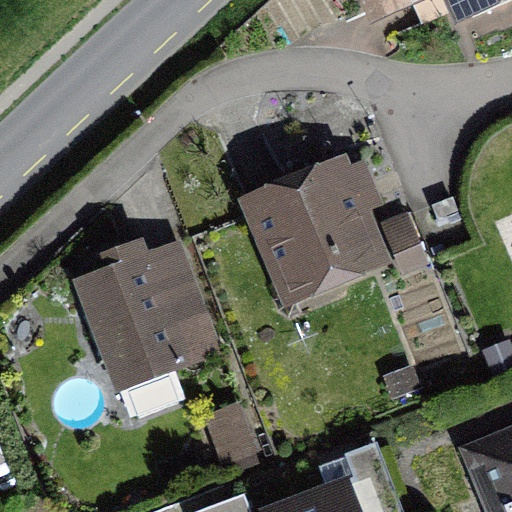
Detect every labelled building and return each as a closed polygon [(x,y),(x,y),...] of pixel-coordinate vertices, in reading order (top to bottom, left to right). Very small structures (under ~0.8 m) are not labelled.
[(498,0),(385,0),(388,7),(407,0),(466,0),(471,11),(498,0)] [(309,285),(375,257),(356,212),(378,202),(363,167),(341,176),(339,172),(254,207),(287,285),(305,277),(309,285)] [(452,197),(431,205),(437,219),(457,211),(452,197)] [(111,277),(84,287),(120,381),(124,379),(138,417),(178,403),(163,364),(180,358),(180,359),(212,347),(175,253),(147,263),(140,244),(104,258),(111,277)] [(412,370),(386,379),(393,397),(418,387),(412,370)] [(246,448),(238,402),(196,410),(204,455),(246,448)] [(511,511),(511,429),(463,450),(488,511),(511,511)] [(328,490),(270,511),(400,511),(375,445),(319,467),(328,490)] [(250,511),(244,495),(199,511),(250,511)]
